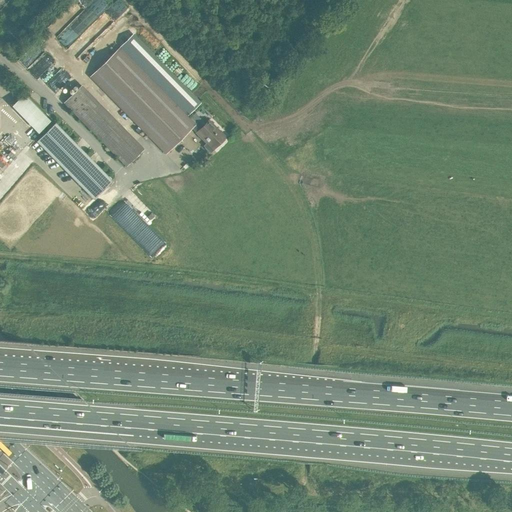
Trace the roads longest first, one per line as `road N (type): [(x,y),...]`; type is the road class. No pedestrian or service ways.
road 1 (track): [(227,116),(294,190),(309,219),(319,296),(307,487),(437,495),(449,498),(454,511)]
road 2 (motorway): [(0,410),(511,455)]
road 3 (motorway): [(511,410),(0,369)]
